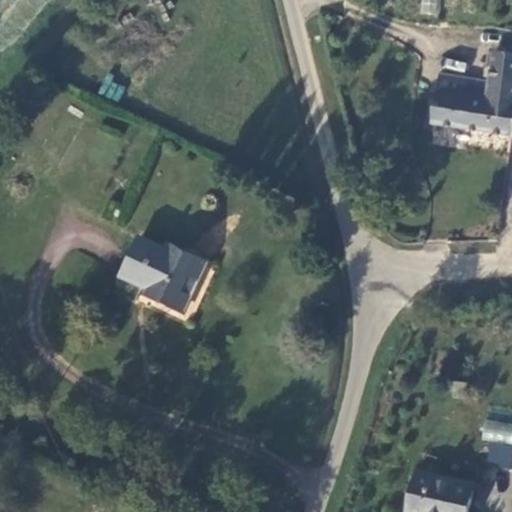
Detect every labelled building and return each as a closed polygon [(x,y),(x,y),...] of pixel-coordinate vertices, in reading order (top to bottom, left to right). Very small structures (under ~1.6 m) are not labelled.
[(437,15),(439,0),(419,0),(418,13),(437,15)] [(433,126),(511,140),(511,52),(495,49),(487,84),(440,75),(433,126)] [(98,93),(117,102),(124,88),(105,78),(98,93)] [(142,238),(122,275),(146,290),(144,295),(185,314),(210,262),(179,248),(175,253),(142,238)] [(511,423),(489,419),(480,461),(509,467),(511,454),(511,423)] [(409,511),(468,511),(475,484),(417,472),(409,511)]
